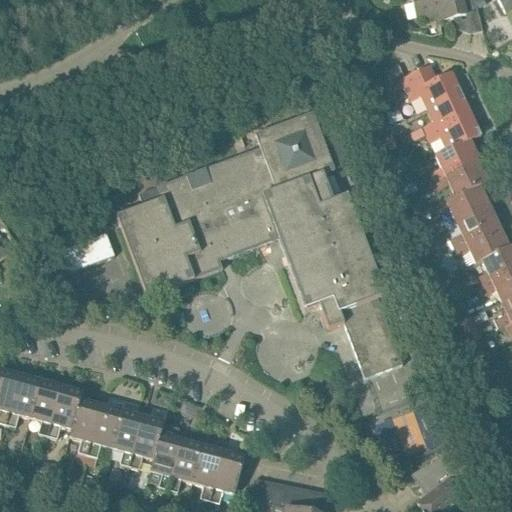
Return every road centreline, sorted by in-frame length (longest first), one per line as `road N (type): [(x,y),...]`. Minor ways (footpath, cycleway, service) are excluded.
road 1 (residential): [(0,323),(106,341),(235,389),(298,429),(370,492)]
road 2 (residential): [(0,97),(311,0)]
road 3 (residential): [(313,0),(383,39),(511,76)]
